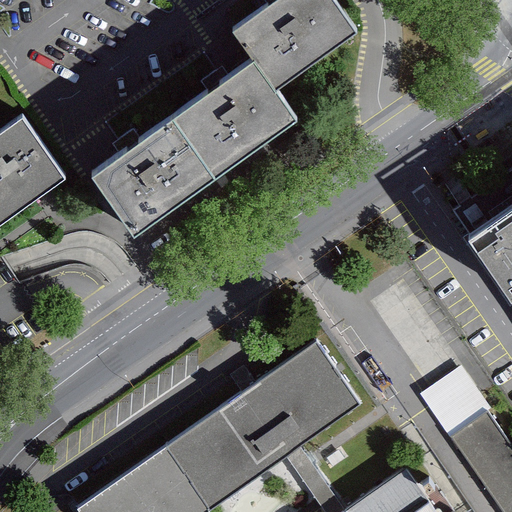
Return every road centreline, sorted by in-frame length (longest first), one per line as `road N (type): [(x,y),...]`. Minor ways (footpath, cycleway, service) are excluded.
road 1 (unclassified): [(0,436),(511,67)]
road 2 (unknown): [(307,253),(488,511)]
